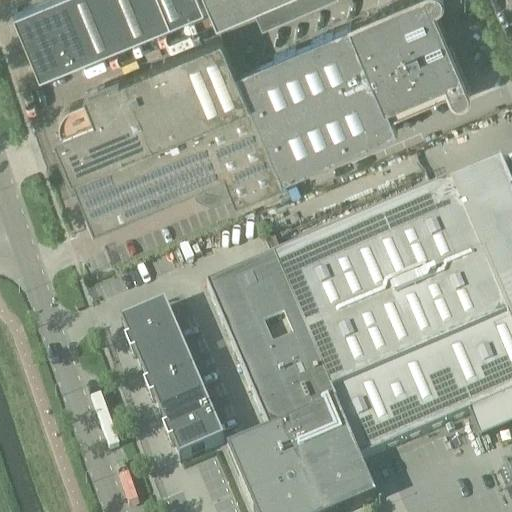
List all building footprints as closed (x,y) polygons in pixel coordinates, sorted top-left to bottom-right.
[(201,0),(42,0),(22,8),(14,12),(40,75),(204,7),(201,0)] [(208,0),(217,21),(265,0),(208,0)] [(434,7),(437,5),(442,1),(442,0),(400,0),(237,70),(241,81),(258,120),(260,124),(354,83),(377,137),(397,128),(391,115),(450,90),(450,91),(451,94),(454,98),(459,100),(464,100),(468,96),(470,91),(469,86),(468,86),(434,7)] [(59,122),(61,130),(70,154),(241,81),(237,70),(222,34),(105,84),(106,84),(99,87),(101,93),(67,107),(61,114),(59,122)] [(66,159),(81,196),(258,120),(241,81),(70,154),(72,157),(66,159)] [(287,188),(282,177),(260,124),(258,120),(81,196),(94,227),(96,227),(99,234),(123,224),(123,226),(228,182),(236,202),(237,201),(240,208),(287,188)] [(511,189),(501,164),(450,186),(455,197),(280,272),(278,272),(336,407),(359,462),(360,462),(469,415),(479,437),(492,431),(511,422),(511,189)] [(207,290),(269,434),(269,435),(336,407),(278,272),(280,272),(275,261),(207,290)] [(166,305),(123,324),(134,349),(176,330),(166,305)] [(134,349),(143,371),(186,352),(176,330),(134,349)] [(152,393),(195,375),(186,352),(143,371),(152,393)] [(162,415),(204,397),(195,375),(152,393),(162,415)] [(162,415),(171,437),(214,419),(204,397),(162,415)] [(359,462),(336,407),(269,435),(269,434),(228,452),(253,511),(348,511),(376,500),(360,462),(359,462)] [(225,444),(214,419),(171,437),(182,462),(225,444)]
